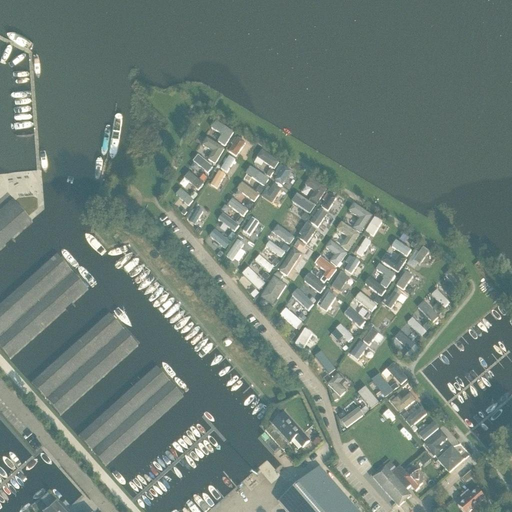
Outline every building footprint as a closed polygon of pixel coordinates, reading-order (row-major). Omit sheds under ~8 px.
[(221,135),(217,142),(225,146),(233,133),(215,121),(210,128),(221,135)] [(212,151),(207,159),(215,164),(225,148),(206,137),(206,138),(201,145),(212,151)] [(232,145),(228,152),(236,157),(245,143),(237,138),(234,137),(230,144),(232,145)] [(279,161),(262,149),(256,157),(274,169),(279,161)] [(207,174),(212,168),(198,156),(193,162),(207,174)] [(227,173),(235,160),(229,156),(221,169),(227,173)] [(281,185),(291,171),(284,165),(283,167),(280,165),(274,174),(276,176),(274,180),(281,185)] [(264,187),(269,180),(250,167),(245,174),(264,187)] [(217,189),(225,175),(219,171),(210,186),(217,189)] [(188,172),(183,178),(198,191),(203,185),(188,172)] [(315,206),(327,189),(309,178),(304,185),(314,192),(309,199),(310,200),(308,201),(315,206)] [(254,202),(259,195),(242,182),(236,189),(254,202)] [(260,194),(264,188),(260,185),(255,191),(260,194)] [(271,204),(281,190),(274,185),(271,188),(268,186),(265,191),(265,190),(261,196),(271,204)] [(193,201),(180,189),(175,195),(188,207),(193,201)] [(328,212),(338,195),(330,190),(328,195),(326,194),(322,200),(325,202),(321,208),(328,212)] [(310,212),(314,207),(299,196),(296,202),(310,212)] [(243,218),(248,211),(232,199),(227,205),(243,218)] [(0,251),(33,223),(31,220),(13,200),(0,211),(0,251)] [(359,218),(352,228),(360,234),(373,216),(354,203),(348,211),(359,218)] [(195,225),(203,212),(197,208),(189,222),(195,225)] [(318,228),(327,214),(320,209),(310,223),(318,228)] [(283,217),(300,229),(304,223),(288,210),(287,211),(283,217)] [(305,222),(309,216),(305,213),(300,219),(305,222)] [(234,233),(239,226),(223,214),(218,220),(234,233)] [(382,222),(375,217),(365,232),(373,237),(382,222)] [(259,223),(252,219),(243,232),(250,237),(259,223)] [(347,237),(340,247),(348,252),(360,234),(341,222),(336,230),(347,237)] [(307,244),(316,230),(309,226),(310,225),(307,223),(299,235),(301,236),(299,239),(307,244)] [(277,225),(272,232),(289,245),(295,238),(277,225)] [(225,250),(230,243),(215,230),(209,237),(225,250)] [(405,243),(409,237),(403,234),(399,240),(405,243)] [(371,242),(365,239),(356,253),(362,257),(371,242)] [(233,261),(244,245),(237,240),(226,257),(233,261)] [(334,255),(329,262),(337,267),(348,254),(331,240),(325,248),(334,255)] [(281,258),(285,253),(269,241),(265,247),(281,258)] [(298,250),(302,244),(297,241),(293,247),(298,250)] [(396,241),(392,248),(407,258),(411,251),(396,241)] [(287,252),(290,248),(285,244),(282,249),(287,252)] [(419,245),(406,264),(414,269),(417,264),(419,266),(430,251),(423,247),(423,248),(419,245)] [(302,254),(293,248),(278,271),(287,277),(302,254)] [(386,254),(381,262),(398,273),(407,260),(400,255),(395,261),(386,254)] [(0,347),(10,359),(87,289),(57,255),(0,306),(0,347)] [(273,268),(259,256),(255,261),(269,273),(273,268)] [(337,270),(320,257),(315,264),(326,272),(320,280),(324,283),(327,280),(328,281),(337,270)] [(280,262),(276,258),(271,264),(275,267),(280,262)] [(351,276),(360,263),(353,259),(353,260),(350,258),(346,264),(349,266),(345,272),(351,276)] [(395,275),(380,265),(376,270),(384,276),(382,279),(384,280),(380,284),(386,288),(395,275)] [(444,275),(453,284),(444,292),(451,299),(452,298),(454,300),(467,287),(466,285),(467,284),(452,268),(444,275)] [(283,275),(277,271),(274,276),(281,280),(283,275)] [(265,281),(270,276),(265,272),(261,277),(265,281)] [(406,272),(396,286),(404,291),(413,277),(406,272)] [(309,274),(303,281),(320,294),(326,287),(309,274)] [(287,285),(273,276),(259,298),(273,307),(287,285)] [(382,299),(387,293),(370,280),(365,286),(382,299)] [(297,289),(291,296),(307,312),(314,305),(313,304),(316,301),(312,297),(309,301),(297,289)] [(326,312),(336,297),(332,294),(333,292),(328,289),(317,305),(320,307),(319,307),(326,312)] [(387,295),(382,303),(385,305),(391,309),(401,294),(395,290),(390,297),(387,295)] [(431,295),(439,302),(433,308),(440,315),(445,309),(444,308),(450,303),(437,290),(431,295)] [(377,305),(360,292),(355,299),(372,312),(377,305)] [(377,298),(374,302),(379,306),(382,301),(377,298)] [(432,323),(439,317),(423,302),(417,308),(432,323)] [(360,330),(365,324),(350,310),(344,316),(360,330)] [(296,331),(302,325),(286,311),(281,317),(296,331)] [(109,314),(49,368),(32,384),(60,416),(138,346),(109,314)] [(412,318),(407,323),(421,338),(427,333),(412,318)] [(313,336),(315,336),(319,328),(308,323),(300,341),(309,346),(313,336)] [(368,332),(374,326),(370,323),(365,330),(368,332)] [(353,338),(340,324),(335,329),(336,329),(331,334),(337,342),(343,337),(348,343),(349,342),(350,343),(352,342),(351,340),(353,338)] [(382,338),(372,329),(362,342),(369,346),(373,341),(377,344),(382,338)] [(400,334),(395,340),(410,353),(404,360),(408,363),(419,351),(400,334)] [(358,363),(368,350),(360,344),(350,357),(358,363)] [(408,379),(393,363),(387,370),(401,385),(408,379)] [(157,368),(156,368),(79,437),(105,466),(183,397),(157,368)] [(337,373),(327,384),(340,397),(347,390),(342,386),(346,381),(337,373)] [(379,406),(366,390),(358,396),(371,413),(379,406)] [(388,400),(400,413),(416,400),(410,393),(402,400),(399,396),(396,398),(394,395),(388,400)] [(411,428),(427,414),(422,407),(405,421),(411,428)] [(364,416),(358,408),(341,421),(346,429),(364,416)] [(370,412),(366,408),(361,412),(364,416),(370,412)] [(409,415),(405,410),(399,414),(403,419),(409,415)] [(302,448),(309,442),(284,414),(272,424),(290,444),(295,440),(302,448)] [(363,423),(370,431),(378,424),(371,417),(363,423)] [(422,442),(437,430),(433,425),(418,437),(422,442)] [(448,439),(442,432),(426,446),(431,452),(429,453),(434,458),(435,457),(438,460),(443,455),(441,452),(443,450),(440,446),(448,439)] [(280,448),(285,462),(282,463),(284,470),(292,467),(290,462),(294,460),(288,445),(280,448)] [(470,446),(465,450),(469,456),(475,452),(470,446)] [(449,473),(464,460),(453,448),(438,460),(449,473)] [(431,459),(427,455),(420,461),(424,466),(431,459)] [(385,467),(372,478),(398,507),(411,496),(406,491),(410,487),(415,492),(419,489),(419,487),(422,484),(422,475),(420,472),(420,470),(416,466),(406,475),(399,467),(396,470),(390,463),(385,467)] [(353,511),(317,470),(281,501),(289,511),(353,511)] [(466,483),(473,477),(472,476),(470,473),(463,479),(465,482),(466,483)] [(241,487),(232,495),(236,499),(244,491),(241,487)] [(466,492),(463,494),(478,511),(483,507),(482,506),(486,502),(476,490),(469,495),(466,492)] [(477,511),(478,511),(463,494),(460,497),(464,500),(457,506),(462,511),(477,511)]
